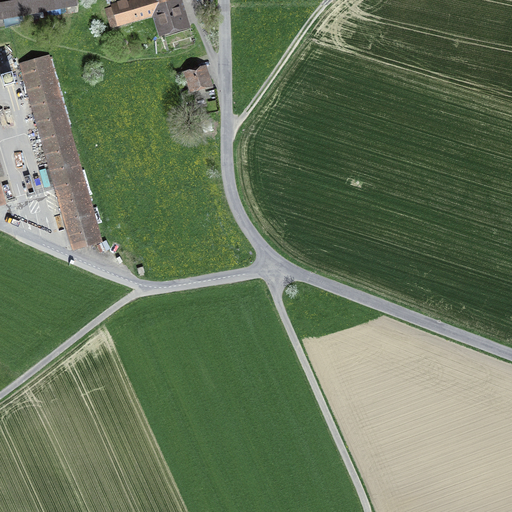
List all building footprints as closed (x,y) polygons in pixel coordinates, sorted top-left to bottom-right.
[(74,0),(17,0),(0,3),(0,18),(76,5),(74,0)] [(184,25),(176,0),(134,0),(135,0),(115,6),(120,23),(154,13),(160,33),(184,25)] [(21,64),(73,249),(101,241),(48,56),(21,64)] [(197,67),(187,70),(193,90),(208,85),(203,70),(199,71),(197,67)] [(12,72),(1,75),(4,86),(15,83),(12,72)]
